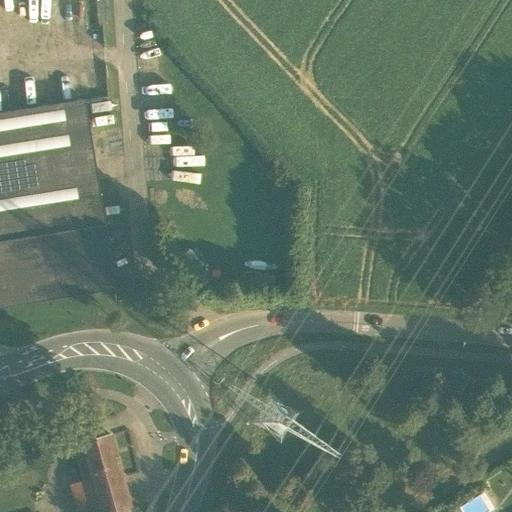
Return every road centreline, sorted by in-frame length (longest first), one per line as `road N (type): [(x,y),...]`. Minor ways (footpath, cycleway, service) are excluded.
road 1 (tertiary): [(179,387),(218,345),(255,328),(354,324),(511,338)]
road 2 (secondary): [(179,387),(147,364),(112,353),(43,361)]
road 3 (secondary): [(180,511),(195,445),(179,387)]
